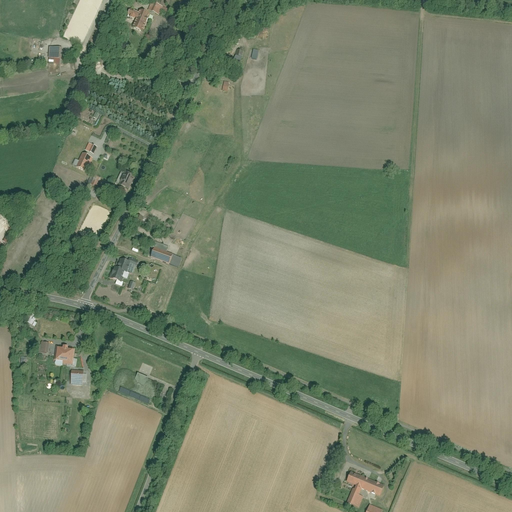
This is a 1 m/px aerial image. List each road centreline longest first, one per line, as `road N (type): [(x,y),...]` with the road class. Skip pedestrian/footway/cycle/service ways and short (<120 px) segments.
road 1 (unclassified): [(233,0),(80,306)]
road 2 (secondary): [(511,486),(199,353)]
road 3 (unclassified): [(199,353),(136,511)]
road 4 (secondary): [(199,353),(80,306)]
